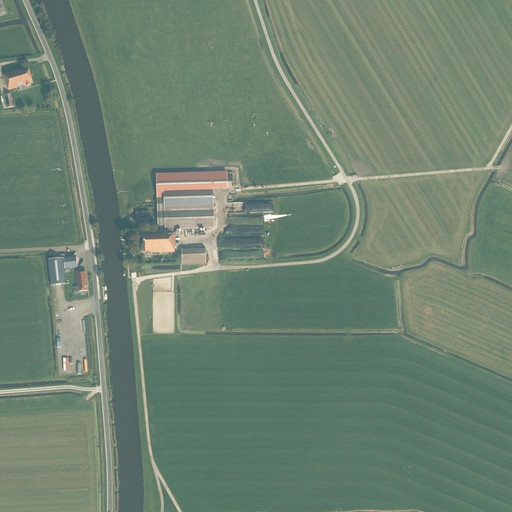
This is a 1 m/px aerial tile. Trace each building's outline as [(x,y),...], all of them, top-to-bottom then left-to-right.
[(24,70),(24,69),(3,76),(7,86),(9,91),(19,88),(18,87),(23,85),(23,86),(26,85),(26,86),(30,85),(30,83),(32,82),(28,69),(24,70)] [(3,109),(7,108),(13,107),(11,94),(4,95),(0,96),(3,109)] [(233,173),(209,174),(156,176),(157,197),(158,223),(165,223),(165,230),(165,232),(138,233),(138,234),(139,252),(151,252),(151,253),(175,252),(174,247),(175,247),(175,235),(176,235),(176,233),(175,233),(175,232),(167,232),(167,230),(214,228),(213,189),(233,188),(233,173)] [(136,220),(144,220),(144,219),(149,218),(149,212),(135,213),(136,220)] [(250,224),(263,224),(263,216),(238,216),(238,224),(250,224)] [(182,251),(182,266),(206,266),(206,251),(182,251)] [(48,260),(51,288),(54,287),(54,286),(65,284),(64,269),(77,268),(76,257),(48,260)] [(87,286),(86,271),(81,272),(81,271),(75,272),(77,287),(78,292),(87,291),(87,286)] [(68,362),(59,362),(59,375),(68,375),(68,362)]
